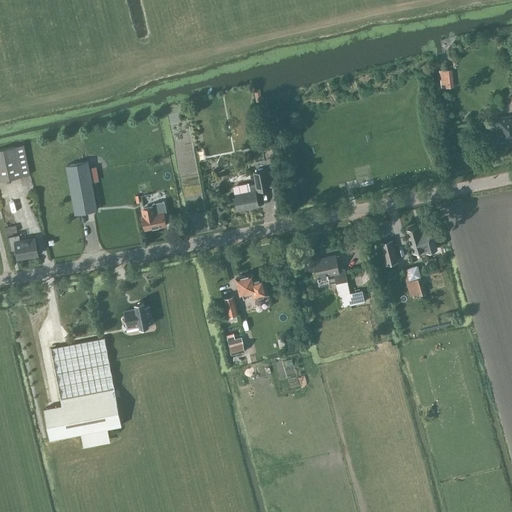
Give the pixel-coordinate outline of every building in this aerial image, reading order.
[(260,88),(255,89),(254,90),(256,103),(262,102),(260,88)] [(511,115),(494,119),(499,142),(511,139),(511,115)] [(0,181),(30,175),(24,145),(0,150),(0,181)] [(89,168),(88,163),(66,167),(75,214),(97,210),(92,180),(89,168)] [(96,167),(89,168),(92,180),(98,179),(96,167)] [(266,171),(258,173),(253,174),(256,191),(269,189),(266,171)] [(236,183),(233,187),(234,194),(237,210),(258,205),(255,190),(251,191),(249,184),(249,181),(236,183)] [(142,195),(143,202),(152,201),(151,194),(142,195)] [(145,215),(142,216),(145,230),(166,225),(163,211),(166,211),(164,201),(154,203),(155,206),(144,208),(145,215)] [(16,225),(5,227),(7,238),(10,251),(16,250),(17,259),(38,255),(35,237),(19,240),(18,234),(13,235),(13,233),(18,232),(16,225)] [(437,248),(432,229),(420,232),(418,226),(408,229),(414,252),(421,250),(421,253),(437,248)] [(381,247),(386,264),(397,261),(393,244),(381,247)] [(348,281),(345,269),(339,270),(336,255),(322,257),(323,259),(315,261),(318,277),(335,273),(337,283),(348,281)] [(415,279),(422,277),(419,265),(407,268),(410,280),(415,279)] [(407,268),(402,270),(410,296),(419,293),(415,279),(410,280),(407,268)] [(239,277),(237,277),(241,294),(252,291),(254,298),(268,294),(264,277),(254,280),(253,273),(243,276),(242,274),(239,275),(239,277)] [(420,294),(427,292),(422,277),(415,279),(419,293),(420,294)] [(365,302),(363,290),(350,293),(348,281),(337,283),(336,283),(341,307),(345,306),(351,305),(365,302)] [(229,316),(239,314),(235,296),(224,299),(229,316)] [(140,327),(150,325),(150,323),(153,323),(149,306),(145,307),(144,302),(135,304),(136,309),(124,311),(127,325),(139,323),(140,327)] [(437,311),(438,323),(448,321),(446,310),(437,311)] [(61,398),(114,388),(104,338),(51,348),(61,398)] [(229,345),(232,354),(245,351),(243,342),(229,345)] [(115,388),(114,388),(61,398),(62,405),(44,409),(50,439),(95,430),(107,428),(122,425),(115,388)] [(95,430),(97,443),(109,440),(107,428),(95,430)]
